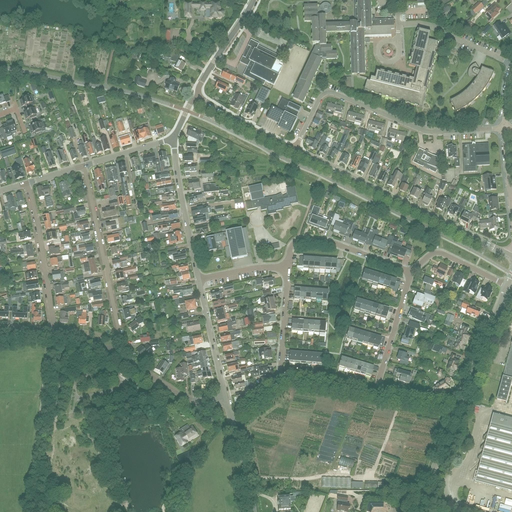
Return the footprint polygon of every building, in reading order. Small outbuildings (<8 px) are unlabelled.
[(175,20),(175,0),(170,0),(166,0),(166,20),(175,20)] [(297,86),(293,95),(294,96),(293,99),(302,103),(303,103),(302,102),(303,100),(304,100),(305,96),(306,94),(307,94),(308,90),(307,90),(308,88),(309,88),(311,84),(310,83),(311,81),(312,82),(313,78),(312,77),(313,75),(314,76),(316,72),(315,71),(316,69),(317,69),(319,66),(318,65),(319,63),(320,63),(322,59),(322,58),(326,58),(326,59),(337,59),(337,52),(331,52),(331,45),(326,46),(326,32),(337,32),(350,32),(351,75),(357,75),(357,77),(367,80),(364,89),(367,90),(367,91),(371,93),(372,91),(374,92),(374,94),(378,95),(379,94),(382,94),(381,96),(386,97),(386,96),(389,97),(388,98),(393,99),(393,98),(396,99),(396,100),(400,101),(400,100),(403,101),(403,102),(407,103),(408,102),(410,103),(410,104),(414,106),(415,104),(418,105),(418,107),(422,108),(427,89),(426,88),(427,86),(428,86),(429,81),(428,81),(428,78),(430,79),(431,74),(430,74),(430,71),(432,71),(433,67),(431,67),(432,64),(433,64),(435,60),(433,59),(434,57),(435,57),(436,52),(435,52),(436,49),(437,50),(438,45),(437,45),(438,42),(430,40),(432,32),(421,29),(420,33),(417,32),(416,36),(417,37),(416,39),(415,39),(414,44),(415,44),(415,47),(413,46),(412,51),(414,51),(413,54),(412,54),(411,58),(412,59),(411,61),(410,61),(409,66),(416,67),(415,71),(413,71),(412,74),(415,75),(414,79),(409,78),(409,79),(406,78),(407,77),(402,76),(402,77),(399,76),(399,75),(395,74),(394,75),(392,75),(392,73),(387,72),(387,73),(384,73),(385,71),(380,70),(380,72),(377,71),(375,78),(371,77),(370,79),(360,76),(360,74),(365,74),(364,43),(368,43),(368,38),(364,38),(364,35),(391,34),(391,29),(394,29),(394,19),(371,19),(370,0),(354,0),(354,4),(357,4),(357,10),(355,10),(355,19),(358,18),(358,23),(356,23),(356,22),(350,22),(350,23),(325,24),(325,15),(325,14),(327,14),(328,13),(330,12),(331,10),(331,8),(331,6),(329,4),(328,3),(326,3),(324,3),(322,4),(321,5),(317,5),(304,5),(304,22),(312,22),(312,43),(316,43),(316,46),(315,46),(297,85),(297,86)] [(200,7),(200,10),(205,10),(205,9),(211,9),(211,18),(220,18),(220,16),(223,16),(223,12),(222,11),(220,11),(220,3),(211,3),(205,3),(205,2),(201,2),(201,4),(192,3),(185,2),(185,17),(191,17),(191,7),(200,7)] [(479,2),(471,10),(475,15),(477,13),(483,7),(481,4),(479,2)] [(495,3),(485,12),(491,18),(488,20),(490,22),(493,20),(492,19),(499,13),(498,12),(501,9),(495,3)] [(447,5),(439,10),(442,16),(450,11),(447,5)] [(469,21),(463,27),(472,31),(474,26),(469,21)] [(500,21),(494,25),(497,29),(496,30),(500,36),(501,35),(503,38),(506,36),(506,37),(511,34),(510,33),(511,33),(505,24),(503,25),(500,21)] [(488,26),(482,32),(484,34),(490,28),(488,26)] [(148,29),(148,36),(157,36),(157,28),(154,28),(154,33),(151,32),(152,29),(148,29)] [(242,57),(240,62),(246,66),(248,67),(251,61),(271,71),(277,74),(281,68),(278,66),(280,62),(276,60),(278,56),(258,46),(259,44),(251,40),(248,46),(249,46),(243,57),(242,57)] [(172,55),(167,54),(166,58),(171,58),(171,61),(176,62),(175,65),(176,65),(175,68),(174,68),(181,72),(182,72),(181,72),(185,64),(185,65),(186,64),(183,63),(184,62),(178,59),(179,56),(180,56),(180,55),(172,55)] [(246,68),(243,75),(264,85),(265,82),(273,86),(279,75),(277,74),(271,71),(251,61),(248,67),(246,66),(246,67),(246,68)] [(482,92),(484,90),(485,89),(486,87),(485,88),(484,87),(487,81),(489,82),(488,83),(489,83),(490,80),(492,78),(491,77),(491,78),(490,77),(492,71),(494,72),(493,73),(494,73),(494,72),(482,67),(480,71),(477,70),(477,69),(477,68),(477,67),(477,66),(476,66),(476,65),(475,65),(474,65),(473,65),(472,66),(471,66),(470,67),(469,69),(469,70),(469,71),(468,72),(468,73),(468,74),(469,75),(469,76),(470,76),(471,76),(472,76),(473,76),(474,75),(475,74),(478,76),(475,80),(472,83),(468,88),(464,92),(459,96),(455,98),(451,100),(456,112),(461,110),(461,109),(460,110),(459,108),(465,105),(466,106),(465,107),(468,105),(470,104),(470,103),(470,104),(468,102),(473,98),(475,100),(474,100),(475,99),(477,98),(479,96),(478,96),(477,95),(481,91),(482,92)] [(229,80),(230,77),(236,80),(235,81),(243,85),(245,79),(238,76),(237,77),(224,71),(222,76),(229,80)] [(176,83),(176,84),(174,84),(176,80),(170,78),(169,82),(167,82),(165,89),(172,91),(173,90),(177,92),(179,85),(176,83)] [(218,81),(215,87),(226,92),(227,90),(229,86),(218,81)] [(256,101),(255,104),(251,102),(245,114),(249,116),(249,115),(252,117),(255,111),(256,111),(258,106),(257,105),(259,102),(264,105),(270,91),(261,87),(255,100),(256,101)] [(241,102),(244,103),(248,97),(243,95),(242,97),(236,94),(230,105),(238,109),(241,102)] [(0,104),(10,101),(8,96),(4,98),(3,95),(0,95),(0,104)] [(22,106),(28,104),(30,107),(36,105),(33,96),(29,97),(29,95),(23,97),(24,99),(20,101),(22,106)] [(282,99),(277,109),(295,118),(296,117),(298,112),(299,112),(301,108),(295,105),(282,99)] [(334,113),(336,105),(328,103),(325,113),(333,115),(334,113)] [(37,108),(36,105),(30,107),(31,110),(28,111),(24,113),(26,118),(30,117),(31,119),(36,117),(36,115),(37,115),(35,109),(37,108)] [(344,107),(336,105),(334,113),(342,115),(344,107)] [(272,106),(266,118),(279,124),(278,126),(282,128),(290,133),(297,119),(297,118),(296,117),(295,118),(277,109),(272,106)] [(324,113),(318,111),(316,117),(321,119),(324,113)] [(354,122),(356,114),(348,112),(346,120),(354,122)] [(356,114),(354,122),(362,124),(365,116),(356,114)] [(33,126),(29,127),(32,133),(35,131),(36,134),(42,131),(41,130),(44,128),(41,119),(35,122),(36,125),(33,126)] [(375,131),(377,122),(369,120),(367,129),(375,131)] [(7,123),(8,125),(11,133),(16,131),(17,134),(20,132),(18,126),(15,127),(13,121),(7,123)] [(377,122),(375,131),(379,132),(378,136),(382,137),(383,133),(385,125),(377,122)] [(11,133),(8,125),(2,127),(5,133),(2,134),(4,141),(7,140),(7,137),(12,135),(11,133)] [(147,125),(140,128),(144,139),(145,139),(147,139),(148,138),(151,137),(152,137),(149,128),(148,128),(147,125)] [(76,137),(72,128),(67,130),(71,139),(76,137)] [(136,132),(134,133),(136,142),(141,140),(141,141),(143,140),(144,139),(140,128),(135,129),(136,132)] [(190,129),(189,129),(188,131),(189,132),(187,136),(189,136),(188,137),(188,138),(188,139),(187,140),(187,141),(188,142),(187,142),(186,146),(196,147),(196,142),(197,140),(198,140),(201,132),(197,130),(196,131),(190,129)] [(384,138),(383,145),(386,145),(387,140),(391,141),(392,138),(395,139),(398,131),(389,129),(387,137),(388,137),(387,139),(384,138)] [(111,132),(112,137),(110,138),(113,149),(119,147),(116,136),(115,131),(111,132)] [(398,131),(395,139),(404,141),(406,133),(398,131)] [(84,146),(86,145),(88,153),(89,152),(90,155),(95,154),(92,143),(86,145),(86,143),(89,142),(87,136),(82,137),(84,144),(84,146)] [(129,136),(119,139),(122,146),(131,143),(129,136)] [(110,149),(106,137),(100,139),(104,151),(110,149)] [(317,138),(315,141),(308,137),(305,143),(310,145),(309,147),(315,150),(318,142),(320,139),(317,138)] [(92,138),(94,145),(95,150),(96,149),(97,153),(103,152),(100,143),(97,144),(95,138),(92,138)] [(38,148),(36,139),(30,141),(33,149),(38,148)] [(322,147),(320,152),(325,154),(328,147),(327,147),(329,144),(325,142),(325,141),(322,139),(319,146),(322,147)] [(87,156),(84,146),(82,141),(78,142),(79,147),(78,147),(80,154),(81,154),(82,158),(87,156)] [(71,148),(72,151),(69,152),(72,160),(78,158),(75,150),(73,144),(69,145),(71,148)] [(337,155),(340,147),(334,144),(332,149),(331,149),(328,156),(333,158),(335,154),(337,155)] [(477,172),(477,166),(490,165),(488,144),(475,144),(472,144),(462,145),(464,172),(477,172)] [(13,146),(0,151),(2,155),(15,151),(13,146)] [(452,146),(448,146),(448,158),(452,158),(452,159),(455,159),(455,167),(460,167),(459,158),(457,158),(456,147),(452,147),(452,146)] [(55,165),(52,157),(50,152),(47,153),(47,152),(45,147),(41,149),(43,154),(45,154),(47,159),(50,167),(55,165)] [(437,157),(419,148),(412,162),(436,173),(438,170),(437,157)] [(63,150),(56,153),(61,164),(67,161),(63,150)] [(160,162),(162,173),(163,172),(163,173),(169,171),(168,168),(165,168),(164,161),(165,162),(166,161),(167,160),(165,152),(158,154),(160,162)] [(354,158),(353,160),(350,166),(351,167),(352,168),(353,168),(355,169),(361,158),(359,157),(360,155),(359,153),(358,152),(356,153),(355,155),(354,158)] [(349,156),(343,153),(339,161),(345,164),(349,156)] [(148,156),(144,157),(144,158),(143,158),(144,162),(145,162),(145,164),(153,163),(153,166),(156,165),(154,154),(151,155),(150,155),(148,156)] [(375,157),(373,162),(372,164),(375,165),(369,176),(375,179),(381,167),(377,166),(380,160),(380,159),(381,157),(376,154),(375,157)] [(131,173),(132,181),(136,180),(136,176),(142,175),(141,171),(137,158),(131,160),(133,168),(135,168),(136,172),(131,173)] [(11,169),(14,180),(23,177),(20,167),(23,166),(21,159),(16,160),(18,167),(11,169)] [(25,166),(27,174),(30,173),(31,173),(32,173),(32,172),(33,172),(32,170),(35,170),(33,164),(31,165),(29,159),(24,160),(25,166)] [(364,173),(367,166),(369,162),(363,159),(358,170),(364,173)] [(124,178),(123,173),(127,172),(126,168),(125,163),(118,165),(121,179),(124,178)] [(185,173),(186,176),(190,176),(189,172),(196,171),(196,164),(184,166),(185,173)] [(111,166),(113,177),(114,182),(114,185),(117,185),(116,181),(119,181),(117,170),(116,165),(111,166)] [(111,166),(105,167),(107,178),(108,183),(114,182),(113,177),(111,166)] [(103,177),(101,169),(94,171),(96,179),(98,179),(98,181),(97,181),(99,191),(105,190),(103,181),(104,181),(103,177)] [(383,170),(382,173),(378,180),(384,183),(388,176),(385,175),(387,172),(383,170)] [(400,181),(403,175),(396,172),(394,177),(391,176),(387,184),(394,188),(397,180),(400,181)] [(491,178),(491,174),(483,175),(484,183),(485,191),(497,190),(495,178),(491,178)] [(403,175),(400,181),(403,182),(403,184),(402,184),(399,190),(405,193),(408,187),(405,185),(408,178),(403,175)] [(192,181),(188,181),(189,189),(196,188),(196,189),(201,188),(199,180),(196,180),(196,178),(192,179),(192,181)] [(59,184),(62,192),(63,197),(71,195),(67,181),(59,184)] [(129,195),(127,183),(121,184),(123,197),(129,195)] [(209,184),(203,185),(204,193),(219,191),(219,187),(216,187),(215,184),(209,184)] [(281,193),(276,196),(264,198),(263,191),(262,184),(248,187),(251,202),(246,203),(247,210),(257,208),(260,207),(261,210),(267,209),(268,215),(276,213),(276,211),(283,210),(283,208),(290,206),(290,204),(298,203),(295,187),(290,188),(289,185),(286,185),(287,189),(288,194),(283,196),(281,193)] [(172,185),(163,187),(158,188),(158,193),(164,191),(165,194),(170,193),(169,191),(173,190),(172,185)] [(39,198),(44,197),(47,208),(53,206),(48,187),(43,188),(42,187),(37,188),(39,198)] [(415,187),(411,196),(417,199),(421,190),(415,187)] [(428,204),(429,205),(432,197),(429,196),(432,190),(426,187),(423,194),(425,195),(422,201),(425,203),(425,204),(427,205),(428,204)] [(25,204),(23,201),(24,201),(21,193),(16,195),(18,202),(16,202),(18,207),(17,207),(19,212),(22,211),(21,206),(25,204)] [(198,200),(198,199),(203,198),(202,197),(205,196),(204,193),(201,194),(201,193),(188,196),(190,202),(198,200)] [(484,200),(488,199),(490,210),(499,209),(497,198),(492,198),(492,194),(483,195),(484,200)] [(12,196),(6,197),(8,204),(5,205),(6,210),(17,207),(14,198),(13,199),(12,196)] [(445,197),(443,200),(440,199),(437,204),(438,204),(436,208),(442,211),(445,206),(447,207),(451,200),(445,197)] [(448,214),(449,214),(454,216),(455,213),(456,213),(457,212),(460,213),(467,200),(463,198),(460,205),(459,205),(458,207),(454,206),(453,206),(452,205),(448,214)] [(242,199),(234,200),(235,210),(243,209),(242,199)] [(340,200),(337,207),(343,210),(346,202),(340,200)] [(319,228),(322,219),(323,216),(318,214),(320,208),(314,205),(310,215),(312,216),(309,225),(319,228)] [(206,206),(191,209),(193,216),(200,214),(201,215),(207,213),(206,206)] [(103,214),(104,217),(115,215),(114,207),(102,210),(103,214)] [(84,209),(84,208),(77,210),(78,213),(75,214),(74,216),(75,220),(80,219),(80,216),(85,215),(85,212),(85,209),(84,209)] [(173,211),(165,213),(160,214),(160,213),(151,215),(153,222),(161,220),(161,219),(169,218),(170,219),(178,218),(177,212),(173,212),(173,211)] [(326,221),(322,219),(319,228),(325,230),(327,223),(331,224),(335,214),(330,212),(327,218),(326,221)] [(471,215),(464,212),(460,220),(469,224),(472,218),(475,220),(478,215),(472,212),(471,215)] [(45,223),(53,221),(51,214),(49,215),(43,216),(43,217),(42,217),(43,220),(44,219),(45,223)] [(335,214),(331,224),(335,225),(333,230),(334,230),(333,232),(339,234),(343,222),(339,220),(340,217),(339,215),(335,214)] [(488,215),(489,220),(488,220),(479,221),(480,229),(489,228),(490,230),(494,230),(494,229),(499,228),(498,222),(500,222),(500,217),(494,218),(493,214),(490,214),(488,215)] [(206,221),(205,215),(193,218),(195,224),(206,221)] [(116,225),(119,225),(118,219),(111,220),(112,224),(106,225),(108,231),(117,229),(116,225)] [(344,220),(343,222),(339,234),(345,236),(345,234),(346,232),(347,232),(348,230),(351,231),(353,225),(354,223),(344,220)] [(45,223),(46,230),(52,229),(51,228),(54,228),(53,223),(55,223),(55,221),(53,221),(45,223)] [(85,221),(77,223),(78,228),(81,228),(81,230),(89,228),(88,222),(86,222),(85,221)] [(179,222),(171,223),(158,225),(159,230),(167,228),(172,227),(172,229),(180,227),(179,222)] [(195,228),(197,234),(199,233),(200,234),(204,233),(204,232),(208,231),(207,225),(199,226),(199,227),(195,228)] [(358,227),(353,225),(351,231),(354,232),(353,235),(354,235),(352,239),(358,241),(361,233),(357,232),(358,227)] [(373,231),(370,238),(373,239),(372,241),(374,242),(372,246),(378,248),(381,239),(377,237),(379,232),(376,231),(377,228),(375,227),(373,231)] [(228,240),(225,241),(226,247),(224,248),(227,258),(231,257),(231,260),(247,256),(247,254),(251,253),(246,228),(242,229),(242,228),(226,231),(226,232),(228,240)] [(366,235),(361,233),(358,241),(358,242),(364,244),(364,243),(366,240),(367,240),(368,237),(370,238),(373,231),(366,229),(365,233),(365,234),(366,234),(366,235)] [(32,236),(31,236),(30,232),(18,233),(19,238),(20,238),(20,240),(25,239),(25,240),(31,239),(31,238),(32,237),(32,236)] [(83,232),(74,234),(75,237),(81,236),(82,238),(82,242),(91,240),(89,234),(83,235),(83,232)] [(214,236),(206,238),(209,252),(217,250),(216,243),(228,240),(226,232),(214,235),(214,236)] [(47,234),(48,241),(54,240),(54,244),(61,243),(59,233),(47,234)] [(119,235),(107,237),(108,240),(107,240),(108,242),(109,243),(120,241),(119,235)] [(381,239),(378,248),(384,251),(385,249),(386,246),(387,247),(388,245),(390,245),(393,237),(389,235),(388,238),(387,238),(383,237),(382,239),(381,239)] [(182,236),(176,237),(168,238),(169,244),(183,242),(182,236)] [(399,239),(393,237),(390,245),(393,247),(392,249),(393,250),(391,255),(397,257),(401,246),(401,248),(396,246),(398,242),(399,239)] [(156,241),(155,241),(148,242),(149,249),(157,247),(156,241)] [(261,246),(262,251),(280,248),(279,243),(261,246)] [(86,245),(79,247),(80,252),(86,250),(87,252),(94,251),(92,245),(89,246),(89,244),(86,245)] [(11,250),(11,254),(20,253),(33,251),(32,245),(23,246),(23,250),(20,250),(20,249),(19,249),(11,250)] [(401,246),(397,257),(403,259),(404,258),(405,255),(409,257),(411,252),(410,252),(412,247),(407,245),(405,248),(401,246)] [(54,247),(49,248),(50,255),(56,255),(56,254),(60,254),(59,247),(55,248),(54,247)] [(119,247),(116,248),(116,247),(111,248),(112,255),(118,254),(117,252),(120,251),(119,250),(121,250),(120,248),(119,248),(119,247)] [(174,261),(186,258),(185,254),(186,254),(186,253),(185,253),(185,252),(177,253),(176,249),(168,251),(169,256),(173,255),(174,261)] [(114,269),(121,267),(121,268),(128,267),(126,260),(128,260),(128,258),(129,258),(128,258),(128,255),(119,257),(120,261),(113,262),(114,269)] [(56,257),(57,259),(51,260),(52,266),(58,265),(58,263),(62,262),(61,256),(56,257)] [(309,269),(311,257),(304,257),(300,257),(300,266),(303,266),(303,269),(309,269)] [(96,266),(94,259),(88,260),(89,263),(84,264),(84,269),(96,266)] [(337,259),(331,259),(331,270),(336,270),(336,272),(339,272),(342,265),(340,265),(340,260),(337,260),(337,259)] [(189,271),(187,264),(178,266),(178,264),(171,266),(172,269),(176,268),(176,269),(179,269),(179,272),(189,271)] [(448,268),(440,264),(438,269),(434,266),(432,270),(435,272),(434,273),(437,275),(438,273),(444,276),(448,268)] [(84,269),(85,273),(91,271),(92,275),(98,274),(96,266),(84,269)] [(122,269),(123,271),(114,273),(115,276),(116,276),(117,280),(126,278),(125,274),(127,274),(126,269),(122,269)] [(367,281),(370,271),(365,269),(362,278),(362,280),(367,281)] [(60,271),(52,273),(53,280),(60,279),(61,282),(65,282),(63,272),(60,272),(60,271)] [(376,273),(370,271),(367,281),(372,283),(376,273)] [(37,275),(36,272),(25,274),(27,280),(37,278),(37,277),(38,277),(38,275),(37,275)] [(466,281),(462,280),(464,276),(457,272),(452,282),(459,285),(459,287),(462,289),(466,281)] [(376,273),(372,283),(373,283),(372,286),(377,287),(381,274),(376,273)] [(386,276),(381,274),(377,287),(378,285),(383,286),(386,276)] [(391,278),(386,276),(383,286),(388,288),(391,278)] [(431,296),(431,295),(432,292),(430,291),(433,286),(432,286),(433,283),(445,288),(447,284),(435,279),(434,281),(425,277),(423,282),(426,284),(424,289),(425,289),(424,293),(431,296)] [(397,279),(391,278),(388,288),(394,290),(393,291),(396,292),(399,284),(400,281),(397,279)] [(466,285),(463,291),(468,294),(470,291),(475,294),(477,290),(475,289),(479,283),(476,281),(476,280),(474,279),(473,280),(472,279),(469,286),(466,285)] [(87,283),(89,289),(101,286),(100,280),(87,283)] [(123,284),(117,285),(118,288),(117,288),(118,291),(119,291),(119,292),(122,291),(122,293),(129,291),(127,281),(123,282),(123,284)] [(38,282),(23,284),(23,287),(26,286),(27,290),(39,288),(39,287),(39,285),(38,285),(38,282)] [(64,283),(63,282),(56,283),(56,287),(55,287),(56,294),(62,293),(62,290),(64,289),(64,288),(69,287),(68,282),(64,283)] [(447,294),(452,284),(449,282),(446,289),(445,289),(444,292),(447,294)] [(192,287),(182,289),(182,286),(169,288),(170,291),(173,291),(174,294),(183,293),(184,296),(191,294),(190,293),(193,293),(192,287)] [(479,291),(476,297),(481,300),(482,297),(487,299),(487,298),(488,298),(492,292),(491,291),(492,289),(486,286),(485,288),(484,288),(482,292),(479,291)] [(299,299),(300,288),(295,287),(295,288),(291,287),(291,291),(295,291),(294,297),(294,299),(299,299)] [(222,290),(219,291),(219,290),(210,292),(212,299),(216,298),(216,300),(220,299),(220,298),(222,298),(221,293),(223,293),(222,290)] [(88,292),(89,298),(93,297),(94,301),(102,300),(101,293),(96,294),(95,291),(88,292)] [(41,300),(40,293),(30,295),(30,297),(31,297),(32,302),(38,301),(38,302),(41,302),(41,300)] [(431,296),(424,293),(423,296),(417,293),(416,297),(415,297),(413,304),(417,305),(416,308),(421,310),(422,307),(424,302),(427,303),(433,305),(436,297),(431,295),(431,296)] [(121,298),(123,305),(128,304),(132,303),(131,297),(131,295),(130,294),(128,294),(128,296),(126,297),(126,296),(121,298)] [(266,296),(260,298),(261,303),(265,302),(265,306),(274,304),(273,298),(267,299),(266,296)] [(194,311),(194,309),(195,308),(195,307),(197,307),(196,302),(194,302),(194,301),(193,302),(192,297),(179,300),(180,304),(186,303),(188,310),(190,309),(190,311),(194,311)] [(214,308),(221,306),(225,305),(224,299),(220,300),(213,302),(214,308)] [(359,311),(363,300),(357,299),(355,308),(354,309),(359,311)] [(461,307),(467,309),(466,313),(470,315),(471,314),(478,317),(481,310),(469,306),(470,304),(458,299),(457,304),(461,305),(461,307)] [(368,302),(363,300),(359,311),(365,313),(368,302)] [(368,302),(365,313),(364,314),(369,316),(370,314),(373,303),(368,302)] [(379,305),(373,303),(370,314),(375,316),(379,305)] [(34,319),(34,321),(41,321),(41,316),(41,311),(35,310),(36,305),(32,304),(32,314),(31,319),(34,319)] [(274,304),(265,306),(264,306),(262,308),(264,315),(275,313),(274,310),(276,310),(274,304)] [(379,305),(375,316),(381,317),(384,307),(379,305)] [(12,306),(11,306),(11,307),(11,312),(13,312),(13,318),(20,318),(20,314),(17,314),(17,308),(12,307),(12,306)] [(124,311),(126,319),(131,317),(132,320),(136,317),(135,315),(136,314),(135,309),(133,309),(132,306),(128,308),(128,310),(124,311)] [(1,313),(1,317),(9,318),(9,312),(11,312),(11,307),(5,307),(5,313),(1,313)] [(224,307),(214,310),(216,316),(226,314),(228,314),(227,309),(225,310),(224,307)] [(384,307),(381,317),(386,319),(386,317),(387,317),(388,313),(390,314),(390,312),(392,313),(393,309),(389,308),(384,307)] [(437,313),(444,315),(446,310),(439,307),(437,313)] [(20,314),(20,318),(27,319),(28,313),(30,313),(30,308),(24,308),(24,314),(20,314)] [(420,313),(419,313),(411,310),(409,315),(414,318),(413,319),(424,323),(426,319),(424,318),(425,315),(420,313)] [(79,324),(80,324),(80,325),(82,325),(82,324),(86,324),(86,322),(89,322),(89,318),(86,318),(86,314),(83,314),(83,312),(77,311),(77,318),(79,318),(79,324)] [(99,317),(98,325),(104,325),(105,322),(108,322),(108,317),(106,317),(106,311),(103,311),(103,312),(100,311),(99,317)] [(61,318),(60,323),(68,323),(68,319),(65,318),(65,315),(68,315),(68,313),(65,312),(64,312),(61,312),(61,318)] [(226,314),(216,316),(217,323),(227,321),(226,314)] [(454,316),(448,314),(445,321),(451,323),(454,316)] [(266,323),(269,323),(276,322),(275,315),(265,316),(266,323)] [(136,321),(129,327),(132,332),(139,327),(138,325),(143,323),(140,317),(135,320),(136,321)] [(297,331),(298,320),(293,319),(293,320),(289,319),(289,323),(292,323),(292,329),(292,331),(297,331)] [(182,325),(187,324),(189,332),(200,330),(199,322),(192,323),(191,320),(181,322),(182,325)] [(219,331),(220,332),(227,330),(228,332),(233,331),(232,326),(233,325),(236,324),(236,321),(226,323),(226,324),(218,326),(219,328),(218,329),(219,331)] [(419,324),(410,322),(409,327),(408,329),(407,328),(404,337),(403,336),(401,343),(408,345),(411,346),(412,340),(412,339),(413,336),(414,337),(415,332),(414,331),(415,329),(417,329),(419,324)] [(459,336),(468,339),(470,335),(467,334),(467,333),(469,328),(463,325),(462,329),(460,328),(458,332),(454,330),(453,333),(459,336)] [(352,340),(355,329),(350,328),(347,337),(346,338),(352,340)] [(355,329),(352,340),(357,342),(360,331),(355,329)] [(222,342),(231,340),(231,341),(235,340),(235,339),(234,336),(241,334),(240,331),(229,333),(229,334),(221,336),(222,342)] [(366,332),(360,331),(357,342),(362,343),(366,332)] [(371,334),(366,332),(362,343),(368,345),(371,334)] [(376,336),(371,334),(368,345),(373,346),(376,336)] [(193,337),(189,338),(191,345),(194,345),(197,344),(197,345),(200,345),(200,344),(203,343),(202,342),(203,342),(202,340),(202,339),(201,335),(193,337)] [(382,337),(376,336),(373,346),(378,348),(379,346),(382,347),(385,338),(382,337)] [(468,339),(459,336),(457,340),(448,336),(447,339),(456,343),(466,346),(468,339)] [(503,376),(499,391),(496,400),(506,402),(511,380),(511,340),(511,344),(503,376)] [(239,341),(222,345),(223,348),(223,349),(223,350),(224,351),(227,351),(231,350),(238,348),(237,345),(240,344),(239,341)] [(466,346),(456,343),(454,349),(459,351),(460,350),(461,349),(462,350),(464,351),(466,346)] [(446,353),(447,349),(435,344),(432,350),(437,352),(437,349),(446,353)] [(137,350),(143,357),(147,353),(148,355),(152,352),(147,346),(144,348),(142,346),(137,350)] [(270,348),(258,350),(260,356),(264,355),(265,360),(272,358),(271,351),(270,351),(270,348)] [(235,359),(234,357),(240,355),(239,351),(232,352),(233,353),(225,355),(225,356),(225,358),(226,359),(226,361),(235,359)] [(295,363),(296,352),(290,351),(287,351),(286,355),(290,355),(289,361),(290,361),(289,363),(295,363)] [(187,358),(188,361),(193,360),(207,357),(206,352),(197,353),(198,356),(195,357),(195,356),(187,358)] [(408,362),(409,358),(406,357),(407,354),(399,352),(397,359),(401,360),(400,363),(407,366),(408,362)] [(451,357),(447,368),(448,369),(451,370),(451,371),(453,372),(454,371),(455,370),(456,370),(458,364),(457,364),(459,361),(455,359),(456,356),(452,354),(451,357)] [(344,369),(347,358),(342,357),(339,366),(339,368),(344,369)] [(353,360),(347,358),(344,369),(349,371),(353,360)] [(162,360),(157,369),(163,373),(168,364),(162,360)] [(353,360),(349,371),(355,372),(358,362),(353,360)] [(363,363),(358,362),(355,372),(360,374),(363,363)] [(246,365),(237,367),(237,363),(227,365),(229,372),(235,371),(235,372),(238,371),(238,370),(240,369),(241,371),(247,369),(246,365)] [(368,365),(363,363),(360,374),(365,375),(368,365)] [(176,369),(176,381),(184,381),(184,374),(188,374),(187,364),(180,364),(180,369),(176,369)] [(252,374),(255,374),(255,373),(259,372),(260,376),(266,375),(266,377),(271,376),(270,370),(268,370),(268,367),(261,368),(260,365),(254,366),(255,370),(252,371),(252,374)] [(374,366),(368,365),(365,375),(370,377),(371,375),(373,370),(376,371),(377,368),(374,367),(374,366)] [(400,370),(395,369),(393,376),(400,378),(399,381),(401,382),(401,383),(405,384),(405,383),(409,384),(412,375),(412,374),(404,371),(404,370),(401,369),(400,370)] [(246,381),(244,373),(236,375),(237,377),(232,378),(233,384),(234,384),(234,383),(243,382),(244,381),(246,381)] [(445,380),(435,386),(433,388),(437,395),(449,387),(447,384),(450,378),(446,377),(445,380)] [(242,388),(242,390),(249,388),(249,389),(254,388),(254,386),(249,387),(247,380),(246,381),(244,381),(243,382),(234,383),(234,384),(236,389),(242,388)] [(242,390),(242,393),(235,394),(236,397),(235,398),(236,403),(241,402),(241,401),(241,398),(246,397),(245,392),(250,391),(249,389),(249,388),(242,390)] [(511,491),(511,418),(493,414),(488,432),(483,437),(483,439),(485,442),(480,447),(480,448),(483,451),(483,452),(478,457),(477,458),(480,461),(477,471),(476,471),(473,481),(475,481),(511,491)] [(88,461),(98,459),(90,423),(66,428),(68,436),(71,435),(72,437),(68,438),(70,450),(74,449),(76,460),(79,460),(78,455),(84,454),(84,452),(81,452),(81,448),(78,449),(78,447),(85,446),(88,461)] [(181,432),(175,436),(182,447),(188,443),(187,442),(192,439),(195,437),(198,435),(192,426),(189,428),(187,425),(184,427),(186,430),(182,433),(181,432)] [(180,456),(177,458),(180,464),(180,466),(186,463),(193,460),(197,456),(194,453),(192,456),(189,452),(184,455),(180,456)] [(355,460),(342,456),(339,465),(352,469),(355,460)] [(293,496),(290,496),(279,497),(279,502),(279,505),(279,510),(291,509),(290,504),(292,504),(291,502),(296,502),(295,497),(306,496),(306,491),(293,492),(293,496)] [(476,506),(479,492),(471,491),(468,505),(476,506)] [(347,503),(348,497),(338,495),(337,499),(338,499),(337,503),(338,503),(337,511),(345,511),(347,511),(349,504),(347,503)] [(384,501),(369,501),(366,511),(369,511),(371,511),(373,507),(384,507),(384,501)]
